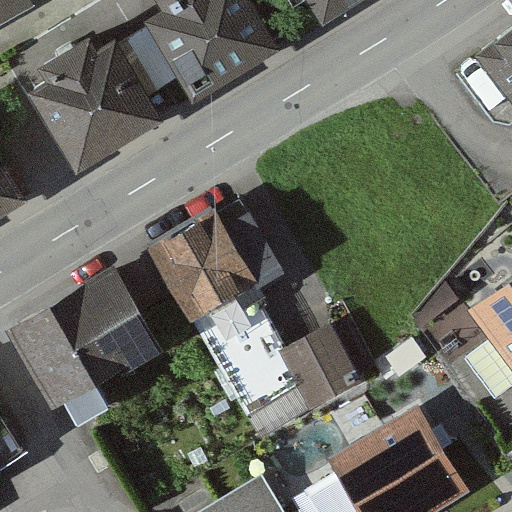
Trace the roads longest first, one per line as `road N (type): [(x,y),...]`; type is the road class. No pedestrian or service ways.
road 1 (secondary): [(448,0),(0,275)]
road 2 (unknown): [(0,331),(113,511)]
